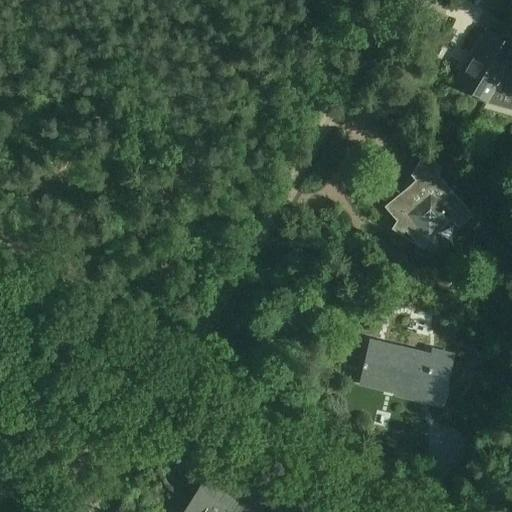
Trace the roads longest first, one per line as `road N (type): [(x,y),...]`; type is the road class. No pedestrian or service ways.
road 1 (track): [(94,511),(402,0)]
road 2 (track): [(457,511),(0,241)]
